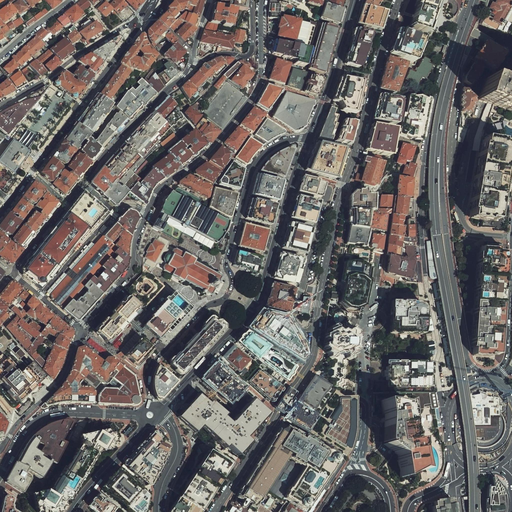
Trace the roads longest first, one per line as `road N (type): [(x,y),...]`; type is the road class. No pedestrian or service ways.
road 1 (secondary): [(80,328),(15,268),(114,143),(183,76),(209,0)]
road 2 (primary): [(471,12),(444,59),(421,179),(422,247),(448,416)]
road 3 (residential): [(80,328),(131,269),(156,194),(208,151),(253,95),(262,66),(262,0)]
road 4 (primary): [(437,130),(434,219),(465,401),(473,511)]
road 5 (residential): [(316,330),(343,185),(399,0)]
road 6 (tertiary): [(309,137),(272,147),(255,166),(225,262),(228,291),(157,358),(150,406)]
road 7 (tertiary): [(158,410),(251,311),(309,137)]
road 8 (primary): [(484,375),(468,360),(459,319),(437,130)]
road 9 (secondary): [(138,21),(0,214)]
road 10 (residential): [(511,236),(469,231),(455,206),(455,109),(475,46)]
road 11 (residential): [(214,511),(308,364),(316,330)]
road 12 (secondary): [(142,413),(45,416),(26,430),(0,474)]
road 13 (residential): [(316,330),(300,329),(293,316),(329,189)]
road 14 (residential): [(0,105),(138,21)]
road 15 (secondary): [(0,448),(60,374),(80,328)]
road 16 (tertiary): [(309,137),(354,0)]
road 17 (primary): [(471,12),(437,130)]
